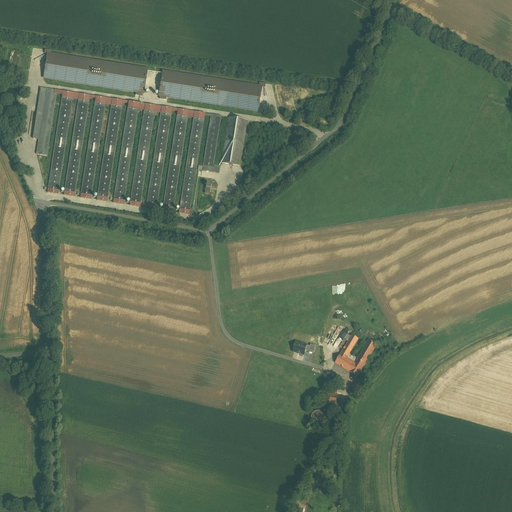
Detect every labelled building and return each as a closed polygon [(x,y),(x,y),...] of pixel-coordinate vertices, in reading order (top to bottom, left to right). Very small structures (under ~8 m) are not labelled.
[(148,68),(48,53),(44,79),(144,94),(148,68)] [(262,85),(161,70),(157,96),(257,112),(262,85)] [(161,109),(146,208),(157,210),(172,111),(177,112),(162,211),(173,213),(188,114),(194,114),(179,214),(195,216),(196,212),(194,212),(194,209),(190,209),(204,116),(210,117),(203,167),(198,166),(198,170),(202,171),(213,173),(219,174),(220,167),(214,166),(221,116),(40,89),(32,139),(38,140),(36,155),(47,156),(48,147),(56,93),(62,94),(47,193),(58,195),(73,96),(79,97),(64,196),(74,197),(89,98),(95,99),(80,198),(91,200),(106,101),(112,102),(96,201),(107,202),(122,103),(128,104),(113,203),(123,205),(139,106),(145,107),(129,206),(140,208),(155,108),(161,109)] [(229,118),(222,164),(240,167),(247,121),(229,118)] [(352,336),(340,355),(335,364),(349,372),(349,373),(358,377),(365,364),(357,359),(349,355),(358,340),(352,336)] [(369,341),(357,359),(365,364),(369,358),(377,346),(369,341)] [(306,346),(302,344),(302,343),(297,342),(297,343),(296,343),(293,352),(304,355),(305,351),(308,352),(310,347),(306,346)] [(364,385),(357,381),(349,394),(356,398),(364,385)] [(338,391),(326,389),(323,407),(335,409),(338,391)] [(319,411),(318,411),(317,411),(316,412),(315,412),(314,413),(313,413),(313,414),(312,415),(311,416),(311,417),(311,418),(311,419),(311,420),(311,421),(312,422),(313,423),(314,424),(315,425),(316,425),(318,426),(319,426),(320,426),(320,425),(321,425),(322,425),(323,424),(324,423),(324,422),(325,421),(325,420),(325,419),(325,418),(325,417),(325,416),(324,415),(323,414),(323,413),(322,413),(321,412),(320,412),(319,411)]
